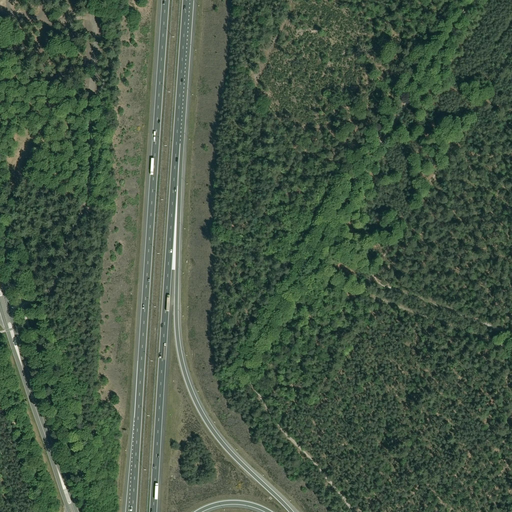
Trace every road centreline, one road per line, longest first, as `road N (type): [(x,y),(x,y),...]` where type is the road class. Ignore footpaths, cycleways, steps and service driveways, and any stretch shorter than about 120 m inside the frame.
road 1 (track): [(469,0),(243,353),(253,392),(349,511)]
road 2 (motorway): [(165,0),(132,511)]
road 3 (motorway): [(291,511),(208,425),(181,362),(176,143)]
road 4 (motorway): [(152,511),(176,143)]
road 5 (track): [(294,268),(356,291),(511,46)]
road 6 (secondary): [(72,511),(4,309)]
road 7 (track): [(356,291),(511,350)]
road 8 (unknown): [(511,334),(364,278)]
road 9 (motorway): [(176,143),(186,0)]
